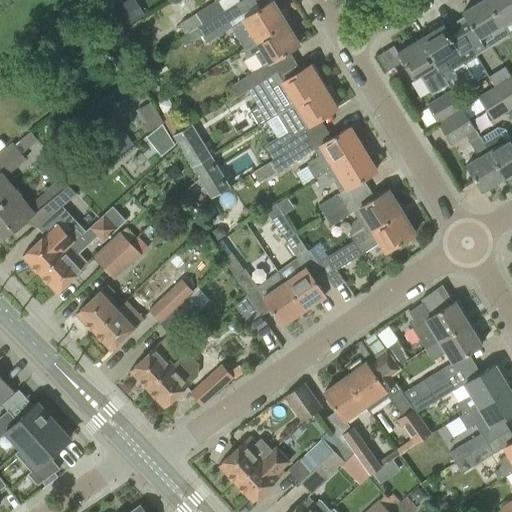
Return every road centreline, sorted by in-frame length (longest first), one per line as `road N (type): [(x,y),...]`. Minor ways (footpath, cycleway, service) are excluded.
road 1 (residential): [(143,457),(194,434),(466,243)]
road 2 (residential): [(466,243),(345,43)]
road 3 (tertiary): [(143,457),(0,308)]
